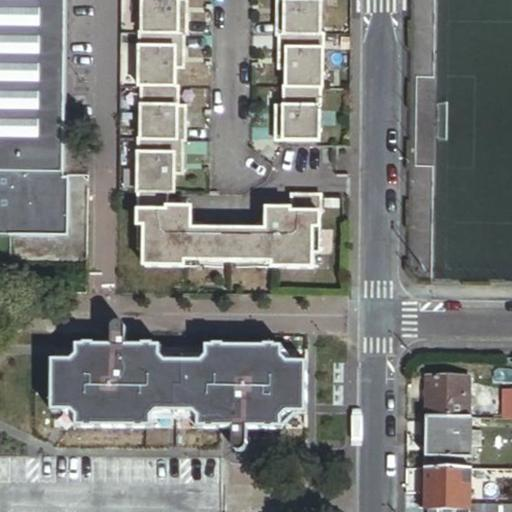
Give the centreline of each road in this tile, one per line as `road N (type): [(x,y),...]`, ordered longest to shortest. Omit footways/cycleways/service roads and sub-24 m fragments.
road 1 (residential): [(381,0),(378,320)]
road 2 (residential): [(378,320),(375,511)]
road 3 (residential): [(378,320),(511,322)]
road 4 (unknown): [(103,320),(0,388)]
